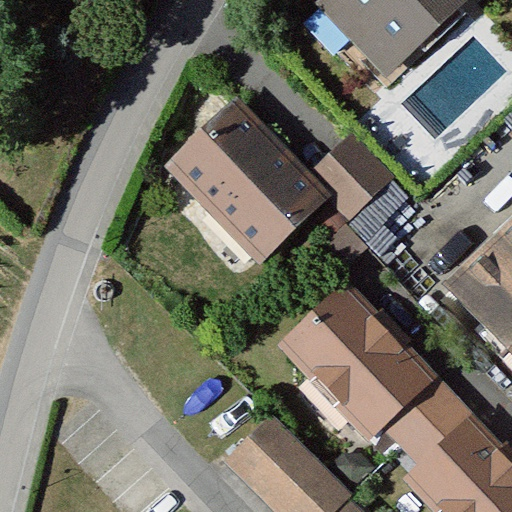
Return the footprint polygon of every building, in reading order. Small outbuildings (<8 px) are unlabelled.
[(465,0),(308,0),(384,78),(465,0)] [(329,193),(234,93),(165,158),(260,258),(329,193)] [(511,212),(440,282),(511,355),(511,212)] [(436,377),(344,280),(277,343),(369,440),(436,377)] [(369,511),(269,412),(221,460),(273,511),(369,511)] [(511,511),(511,461),(468,415),(403,477),(436,511),(511,511)]
